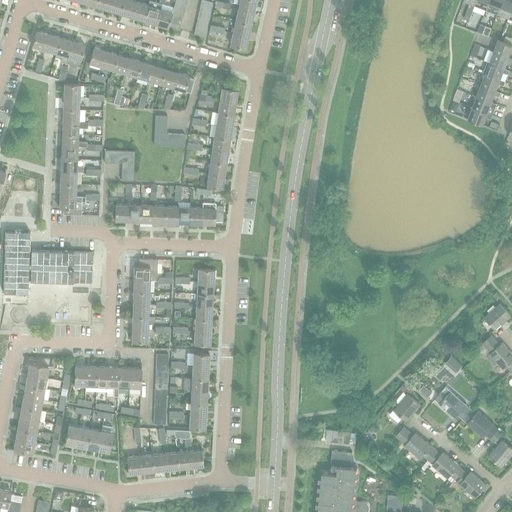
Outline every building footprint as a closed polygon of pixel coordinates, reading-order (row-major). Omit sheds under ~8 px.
[(108,9),(110,0),(97,0),(96,6),(108,9)] [(119,13),(123,0),(110,0),(108,9),(119,13)] [(131,16),(136,1),(132,0),(123,0),(119,13),(131,16)] [(254,11),(255,0),(239,0),(238,7),(254,11)] [(487,8),(489,0),(476,0),(475,4),(487,8)] [(498,12),(502,0),(489,0),(487,8),(498,12)] [(509,16),(511,8),(511,0),(509,0),(502,0),(498,12),(509,16)] [(143,19),(148,5),(136,1),(131,16),(143,19)] [(167,26),(169,20),(171,14),(173,9),(173,7),(161,3),(159,8),(155,23),(167,27),(167,26)] [(184,12),(185,6),(174,3),(173,7),(173,9),(184,12)] [(210,13),(211,7),(200,4),(199,10),(210,13)] [(155,23),(159,8),(148,5),(143,19),(155,23)] [(251,23),(254,11),(238,7),(235,19),(251,23)] [(182,18),(184,12),(173,9),(171,14),(182,18)] [(209,19),(210,13),(199,10),(197,16),(209,19)] [(180,23),(182,18),(171,14),(169,20),(180,23)] [(207,25),(209,19),(197,16),(196,22),(207,25)] [(248,35),(251,23),(235,19),(233,31),(248,35)] [(179,29),(180,23),(169,20),(167,26),(179,29)] [(206,31),(207,25),(196,22),(195,28),(206,31)] [(205,37),(206,31),(195,28),(194,34),(205,37)] [(44,49),(48,33),(36,30),(32,45),(44,49)] [(246,47),(248,35),(233,31),(230,44),(246,47)] [(56,52),(60,37),(48,33),(44,49),(56,52)] [(66,62),(68,56),(72,40),(60,37),(56,52),(54,58),(66,62)] [(493,51),(508,56),(511,50),(511,44),(498,39),(493,51)] [(72,40),(68,56),(80,59),(84,44),(72,40)] [(101,65),(106,50),(94,47),(89,62),(101,65)] [(113,69),(117,54),(106,50),(101,65),(113,69)] [(511,61),(511,57),(508,56),(493,51),(489,62),(504,68),(507,61),(511,63),(511,61)] [(125,72),(129,57),(117,54),(113,69),(125,72)] [(137,76),(141,61),(129,57),(125,72),(137,76)] [(149,79),(153,64),(141,61),(137,76),(149,79)] [(509,70),(504,68),(489,62),(485,73),(500,79),(502,72),(507,74),(509,70)] [(161,83),(165,68),(153,64),(149,79),(161,83)] [(173,86),(177,71),(165,68),(161,83),(173,86)] [(177,71),(173,86),(185,90),(189,75),(177,71)] [(505,81),(500,79),(485,73),(481,84),(496,90),(498,83),(503,85),(505,81)] [(219,100),(235,102),(237,89),(230,88),(231,80),(218,78),(217,87),(221,87),(219,100)] [(63,96),(79,96),(80,83),(64,83),(63,96)] [(501,92),(496,90),(481,84),(476,96),(491,101),(494,95),(499,97),(501,92)] [(79,109),(79,96),(63,96),(63,108),(79,109)] [(496,103),(491,101),(476,96),(472,107),(487,113),(489,106),(495,108),(496,103)] [(233,114),(235,102),(219,100),(217,112),(233,114)] [(492,115),(487,113),(472,107),(468,118),(483,124),(485,117),(490,119),(492,115)] [(78,121),(79,109),(63,108),(62,121),(78,121)] [(231,127),(233,114),(217,112),(216,124),(231,127)] [(62,121),(62,133),(78,134),(78,127),(87,127),(87,121),(78,121),(62,121)] [(230,139),(231,127),(216,124),(214,137),(230,139)] [(154,126),(154,144),(166,144),(166,132),(167,127),(154,126)] [(62,133),(61,146),(77,146),(80,146),(87,146),(87,141),(78,140),(78,134),(62,133)] [(228,151),(230,139),(214,137),(212,149),(228,151)] [(61,146),(61,158),(77,159),(77,151),(80,151),(80,146),(77,146),(61,146)] [(117,149),(116,161),(122,162),(134,162),(135,150),(117,149)] [(226,163),(228,151),(212,149),(210,161),(226,163)] [(77,166),(77,159),(61,158),(60,171),(77,171),(83,171),(83,166),(77,166)] [(224,175),(226,163),(210,161),(208,173),(224,175)] [(76,184),(77,171),(60,171),(60,183),(76,184)] [(222,188),(224,175),(208,173),(206,186),(222,188)] [(76,196),(76,184),(60,183),(60,195),(76,196)] [(60,195),(59,208),(63,208),(63,214),(81,215),(81,209),(75,208),(75,201),(81,202),(82,196),(76,196),(60,195)] [(128,204),(128,220),(140,221),(140,204),(134,204),(134,199),(128,199),(128,204)] [(177,206),(177,222),(189,222),(190,206),(190,202),(178,202),(177,206)] [(214,220),(222,220),(223,205),(215,205),(215,202),(202,202),(202,207),(202,223),(214,223),(214,220)] [(128,220),(128,204),(115,204),(115,220),(128,220)] [(152,221),(153,205),(140,204),(140,221),(152,221)] [(165,221),(165,205),(153,205),(152,221),(165,221)] [(177,222),(177,206),(165,205),(165,221),(177,222)] [(202,223),(202,207),(190,206),(189,222),(202,223)] [(5,230),(3,291),(28,292),(28,280),(91,282),(92,251),(29,249),(30,231),(5,230)] [(157,280),(157,259),(138,258),(138,266),(134,266),(134,279),(150,279),(157,280)] [(198,281),(214,282),(214,269),(198,268),(198,281)] [(149,292),(150,279),(134,279),(133,291),(149,292)] [(213,294),(214,282),(198,281),(197,293),(213,294)] [(149,304),(149,292),(133,291),(133,303),(149,304)] [(212,307),(213,294),(197,293),(196,306),(212,307)] [(148,316),(149,304),(133,303),(132,316),(148,316)] [(494,330),(505,320),(510,316),(499,303),(483,317),(494,330)] [(211,319),(212,307),(196,306),(195,318),(211,319)] [(148,329),(148,316),(132,316),(132,328),(148,329)] [(211,331),(211,319),(195,318),(195,330),(211,331)] [(148,341),(148,329),(132,328),(131,341),(148,341)] [(210,344),(211,331),(195,330),(194,343),(210,344)] [(485,348),(494,340),(490,335),(481,343),(485,348)] [(485,348),(479,353),(483,359),(486,356),(494,365),(496,363),(502,370),(506,366),(510,371),(511,369),(511,354),(501,342),(498,345),(494,340),(485,348)] [(193,365),(208,366),(209,354),(193,353),(193,365)] [(27,373),(46,377),(48,365),(29,362),(27,373)] [(85,384),(86,365),(75,365),(74,384),(85,384)] [(96,384),(97,366),(86,365),(85,384),(96,384)] [(208,379),(208,366),(193,365),(192,378),(208,379)] [(107,385),(108,366),(97,366),(96,384),(107,385)] [(107,385),(107,387),(113,388),(113,395),(118,395),(118,385),(119,366),(108,366),(107,385)] [(129,386),(130,367),(119,366),(118,385),(129,386)] [(140,394),(141,386),(141,367),(130,367),(129,386),(129,393),(140,394)] [(44,387),(46,377),(27,373),(25,384),(44,387)] [(208,379),(192,378),(184,377),(184,390),(191,390),(207,391),(208,379)] [(42,398),(44,387),(25,384),(23,395),(42,398)] [(455,395),(450,391),(451,390),(446,386),(435,399),(440,403),(439,403),(455,417),(457,414),(462,419),(470,409),(465,405),(466,404),(461,399),(463,397),(457,393),(455,395)] [(206,403),(207,391),(191,390),(190,403),(206,403)] [(394,410),(390,415),(398,421),(402,416),(406,420),(420,404),(407,393),(393,409),(394,410)] [(40,409),(42,398),(23,395),(21,406),(40,409)] [(206,416),(206,403),(190,403),(190,415),(206,416)] [(38,420),(40,409),(21,406),(19,417),(38,420)] [(490,438),(497,428),(493,425),(494,423),(478,410),(475,413),(470,409),(462,419),(467,422),(466,423),(483,437),(485,434),(490,438)] [(205,429),(206,416),(190,415),(189,428),(205,429)] [(36,431),(38,420),(19,417),(17,427),(36,431)] [(76,445),(79,426),(68,424),(65,443),(76,445)] [(87,447),(90,428),(79,426),(76,445),(87,447)] [(400,439),(408,430),(403,426),(395,435),(400,439)] [(34,442),(36,431),(17,427),(15,438),(34,442)] [(98,448),(101,430),(90,428),(87,447),(98,448)] [(497,428),(490,438),(494,442),(502,432),(497,428)] [(101,430),(98,448),(109,451),(112,432),(101,430)] [(408,430),(400,439),(405,443),(404,445),(420,458),(423,455),(428,459),(435,450),(430,446),(431,445),(415,432),(413,434),(408,430)] [(32,453),(34,442),(15,438),(13,449),(32,453)] [(502,467),(511,454),(511,447),(503,439),(489,455),(502,467)] [(188,451),(190,467),(203,466),(201,450),(188,451)] [(461,472),(463,470),(458,465),(442,451),(440,454),(435,450),(428,459),(432,463),(431,464),(447,478),(450,474),(455,478),(461,472)] [(178,468),(190,467),(188,451),(176,452),(178,468)] [(166,469),(178,468),(176,452),(164,454),(166,469)] [(153,471),(166,469),(164,454),(152,455),(153,471)] [(141,472),(153,471),(152,455),(139,456),(141,472)] [(128,473),(141,472),(139,456),(127,457),(128,473)] [(398,511),(399,510),(401,511),(403,496),(388,494),(386,509),(390,509),(389,511),(367,511),(369,511),(370,508),(369,505),(367,503),(364,502),(353,500),(357,466),(338,465),(334,465),(332,465),(331,466),(332,468),(333,469),(340,470),(340,473),(322,472),(318,511),(398,511)] [(461,472),(455,478),(460,482),(459,484),(475,498),(486,485),(470,471),(468,474),(463,470),(461,472)] [(7,507),(8,506),(9,500),(10,494),(10,491),(0,488),(0,507),(0,505),(7,507)] [(10,494),(9,500),(21,503),(22,496),(10,494)]
